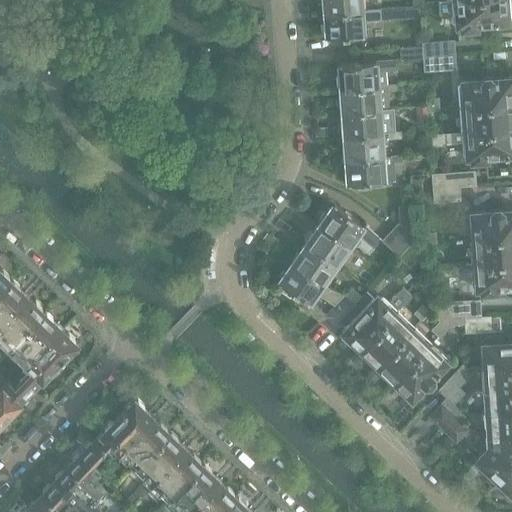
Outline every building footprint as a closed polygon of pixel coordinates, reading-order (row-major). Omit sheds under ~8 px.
[(322,0),(321,1),(322,11),(323,11),(324,16),(335,15),(336,12),(361,10),(360,0),(322,0)] [(440,0),(437,0),(439,15),(457,14),(457,26),(463,26),(463,30),(478,29),(477,24),(506,22),(506,18),(510,18),(509,2),(508,0),(440,0)] [(421,6),(380,9),(381,20),(422,17),(421,6)] [(335,15),(324,16),(325,39),(329,38),(332,37),(332,41),(343,40),(343,36),(360,34),(360,35),(363,34),(363,32),(367,31),(366,21),(381,20),(380,9),(361,10),(336,12),(335,15)] [(455,39),(424,42),(424,46),(425,56),(456,54),(455,39)] [(424,46),(402,48),(402,49),(403,58),(403,60),(425,59),(425,56),(424,46)] [(456,54),(425,56),(425,59),(426,71),(457,69),(456,54)] [(338,77),(336,77),(337,89),(339,88),(339,91),(349,90),(351,88),(386,85),(385,69),(394,69),(393,59),(341,63),(337,64),(338,77)] [(482,80),(462,81),(464,107),(482,106),(485,104),(490,104),(493,105),(511,103),(511,79),(511,80),(510,78),(498,79),(498,78),(489,79),(488,77),(483,77),(482,80)] [(340,101),(339,101),(340,112),(341,112),(341,114),(351,113),(354,111),(389,109),(387,91),(387,86),(387,85),(386,85),(351,88),(349,90),(339,91),(340,101)] [(440,96),(428,97),(428,106),(429,110),(441,109),(440,96)] [(482,106),(464,107),(466,133),(484,132),(487,129),(492,129),(494,130),(511,128),(511,103),(493,105),(490,104),(485,104),(482,106)] [(425,105),(415,106),(417,130),(427,129),(426,112),(425,105)] [(342,125),(340,125),(341,135),(343,135),(343,138),(353,137),(356,135),(381,133),(380,118),(389,118),(389,114),(389,109),(354,111),(351,113),(341,114),(342,125)] [(466,133),(430,136),(431,145),(466,142),(468,158),(471,157),(471,161),(486,160),(486,156),(511,154),(511,128),(494,130),(492,129),(487,129),(484,132),(466,133)] [(344,148),(342,148),(343,159),(344,159),(345,162),(354,161),(357,159),(383,157),(383,155),(381,133),(356,135),(353,137),(343,138),(344,148)] [(354,161),(345,162),(346,185),(352,184),(353,187),(365,186),(364,183),(385,181),(383,157),(357,159),(354,161)] [(475,170),(433,174),(434,177),(434,189),(457,187),(476,185),(475,170)] [(457,187),(434,189),(435,191),(435,201),(435,202),(458,200),(458,198),(457,188),(457,187)] [(322,216),(316,225),(317,226),(325,232),(328,231),(350,246),(357,235),(371,246),(378,237),(364,226),(364,225),(333,203),(323,217),(322,216)] [(414,206),(398,208),(399,223),(416,239),(414,206)] [(489,213),(472,214),(474,239),(492,238),(494,235),(499,235),(502,237),(511,235),(511,210),(508,211),(507,210),(499,210),(497,209),(493,209),(489,213)] [(398,224),(391,232),(408,247),(415,239),(398,224)] [(308,235),(302,244),(303,245),(303,246),(312,251),(315,251),(336,265),(350,246),(328,231),(325,232),(317,226),(312,233),(310,236),(308,235)] [(391,232),(383,241),(399,256),(408,247),(391,232)] [(436,233),(423,234),(424,243),(437,242),(436,233)] [(492,238),(474,239),(476,264),(494,263),(496,260),(501,260),(504,262),(511,261),(511,235),(502,237),(499,235),(494,235),(492,238)] [(408,247),(399,256),(410,267),(426,250),(415,239),(408,247)] [(295,254),(289,263),(290,264),(299,270),(301,270),(322,284),(336,265),(315,251),(312,251),(303,246),(296,255),(295,254)] [(494,263),(476,264),(478,289),(483,289),(483,293),(497,292),(497,288),(511,286),(511,261),(504,262),(501,260),(496,260),(494,263)] [(279,284),(277,287),(289,296),(292,292),(306,302),(305,303),(308,304),(316,293),(334,305),(334,306),(344,296),(330,289),(322,284),(301,270),(299,270),(290,264),(277,282),(279,284)] [(0,287),(9,278),(8,278),(8,275),(3,270),(0,270),(0,287)] [(9,278),(0,287),(0,320),(25,294),(24,293),(23,292),(20,289),(19,288),(19,285),(13,280),(10,280),(9,278)] [(357,282),(344,296),(353,304),(366,290),(357,282)] [(343,333),(340,336),(352,347),(354,344),(358,348),(355,351),(357,352),(370,338),(375,338),(378,334),(378,330),(394,313),(411,296),(402,287),(385,305),(376,296),(342,332),(343,333)] [(25,294),(0,320),(0,338),(8,346),(42,310),(41,309),(41,307),(35,301),(33,301),(32,300),(29,298),(27,296),(25,294)] [(334,305),(324,315),(326,317),(333,324),(353,304),(344,296),(334,306),(334,305)] [(444,300),(433,307),(439,320),(443,328),(444,330),(455,324),(456,325),(457,325),(451,314),(445,302),(444,300)] [(480,301),(445,302),(451,314),(465,314),(465,319),(481,318),(481,316),(480,302),(480,301)] [(421,306),(415,312),(420,318),(426,312),(421,306)] [(42,310),(8,346),(24,362),(58,326),(57,324),(56,323),(53,321),(52,319),(52,317),(46,311),(43,312),(42,310)] [(370,338),(357,352),(369,363),(371,360),(375,364),(372,367),(373,367),(386,353),(391,353),(395,349),(395,344),(410,329),(394,313),(378,330),(378,334),(375,338),(370,338)] [(465,314),(451,314),(457,325),(465,325),(465,319),(465,314)] [(481,318),(465,319),(465,325),(465,334),(492,332),(492,329),(491,317),(481,318)] [(439,320),(432,328),(438,334),(443,328),(439,320)] [(32,369),(15,387),(24,396),(32,387),(46,373),(48,373),(54,367),(54,365),(60,359),(63,356),(66,352),(68,352),(74,346),(74,344),(76,342),(74,341),(74,338),(68,333),(66,333),(60,328),(58,326),(24,362),(32,369)] [(386,353),(373,367),(386,380),(389,377),(392,381),(403,370),(407,370),(411,365),(411,361),(427,345),(410,329),(395,344),(395,349),(391,353),(386,353)] [(487,344),(482,345),(484,368),(501,367),(504,368),(509,368),(511,365),(511,342),(501,343),(501,340),(487,341),(487,344)] [(392,381),(390,384),(407,400),(410,397),(411,398),(424,384),(428,384),(432,381),(431,376),(445,362),(427,345),(411,361),(411,365),(407,370),(403,370),(392,381)] [(461,364),(454,372),(459,377),(466,369),(461,364)] [(501,367),(484,368),(486,391),(503,389),(506,391),(511,391),(511,389),(511,365),(509,368),(504,368),(501,367)] [(441,385),(437,389),(446,397),(451,392),(456,386),(462,380),(459,377),(454,372),(441,385)] [(0,420),(1,419),(4,419),(10,413),(9,411),(13,407),(18,402),(24,396),(15,387),(7,379),(0,386),(0,420)] [(456,386),(451,392),(458,397),(463,392),(456,386)] [(503,389),(486,391),(487,413),(505,411),(508,413),(511,412),(511,389),(511,391),(506,391),(503,389)] [(451,392),(447,398),(452,403),(458,397),(451,392)] [(95,437),(95,438),(105,448),(109,443),(116,450),(150,414),(143,407),(143,405),(137,399),(135,399),(133,398),(131,399),(129,399),(123,405),(123,408),(112,420),(110,420),(104,426),(104,428),(101,431),(95,437)] [(447,398),(429,416),(438,424),(455,406),(452,403),(447,398)] [(455,406),(438,424),(446,432),(452,426),(457,420),(463,414),(455,406)] [(505,411),(487,413),(489,436),(506,434),(509,436),(511,436),(511,412),(508,413),(505,411)] [(150,414),(116,450),(133,466),(167,430),(166,429),(166,427),(160,421),(157,421),(156,420),(153,416),(150,414)] [(457,420),(452,426),(461,435),(466,429),(457,420)] [(452,426),(446,432),(455,441),(461,435),(452,426)] [(167,430),(133,466),(150,482),(184,446),(178,440),(177,440),(177,437),(171,431),(168,431),(167,430)] [(487,448),(482,453),(485,457),(486,458),(510,456),(511,458),(511,436),(509,436),(506,434),(489,436),(486,439),(487,448)] [(42,493),(39,495),(49,505),(62,492),(69,497),(70,498),(70,497),(76,490),(77,490),(91,504),(104,490),(91,477),(99,468),(91,461),(105,448),(95,438),(80,453),(78,453),(72,459),(72,461),(68,465),(66,468),(62,471),(60,471),(54,477),(54,479),(50,484),(48,484),(42,490),(42,493)] [(184,446),(150,482),(166,497),(201,463),(199,461),(199,459),(193,453),(191,453),(189,452),(184,446)] [(482,453),(475,460),(499,482),(496,485),(506,495),(509,492),(511,494),(511,492),(511,458),(510,456),(486,458),(485,457),(482,453)] [(201,463),(166,497),(180,511),(184,511),(217,478),(211,473),(210,472),(210,469),(204,463),(202,463),(201,463)] [(471,465),(460,477),(466,482),(477,470),(471,465)] [(217,478),(184,511),(217,511),(234,495),(233,493),(233,491),(227,485),(224,485),(223,484),(217,478)] [(142,482),(120,506),(123,509),(137,495),(146,486),(142,482)] [(146,486),(137,495),(142,499),(150,490),(146,486)] [(76,490),(70,497),(85,511),(86,511),(100,511),(91,504),(77,490),(76,490)] [(62,492),(49,505),(52,507),(53,509),(56,511),(69,497),(62,492)] [(36,499),(23,511),(47,511),(49,511),(52,507),(49,505),(39,495),(36,499)] [(234,495),(217,511),(249,511),(251,511),(245,505),(244,504),(244,502),(238,496),(235,496),(234,495)]
